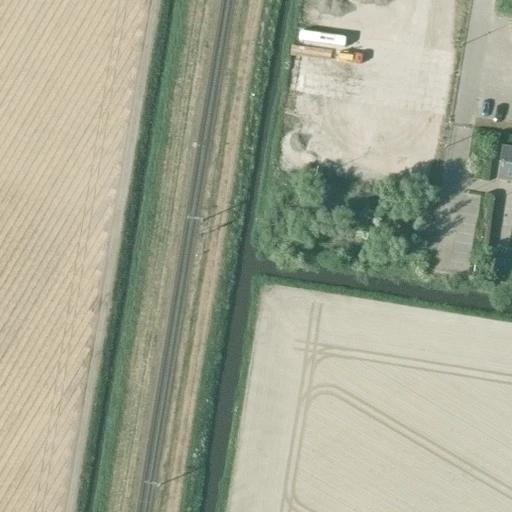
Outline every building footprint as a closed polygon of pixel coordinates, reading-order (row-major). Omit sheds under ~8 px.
[(322,41),(341,42),(342,30),(322,29),(322,41)] [(352,34),(351,45),(371,48),(373,37),(352,34)] [(311,92),(334,92),(334,69),(311,69),(311,92)] [(340,72),(338,95),(358,96),(359,73),(340,72)] [(498,181),(511,183),(511,150),(503,149),(498,181)] [(473,190),(472,213),(490,214),(491,191),(473,190)]
